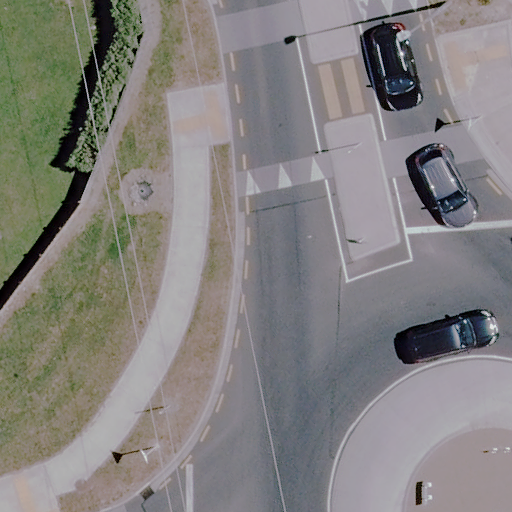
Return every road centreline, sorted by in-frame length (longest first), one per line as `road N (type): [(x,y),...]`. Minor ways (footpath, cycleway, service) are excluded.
road 1 (secondary): [(395,316),(369,239),(320,0)]
road 2 (secondary): [(275,511),(280,449),(299,401),(341,352),(395,316)]
